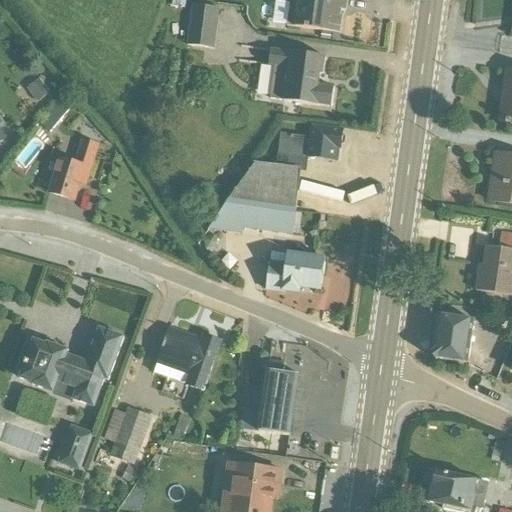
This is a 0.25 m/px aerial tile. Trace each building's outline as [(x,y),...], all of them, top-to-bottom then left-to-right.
[(286,30),(340,38),(342,21),(340,20),(341,14),(345,15),(347,0),(277,0),(277,6),(289,8),(286,30)] [(187,48),(215,51),(219,10),(191,7),(187,48)] [(325,62),(270,54),(268,70),(274,71),(270,103),(331,112),(334,93),(318,90),(320,79),(322,79),(325,62)] [(511,74),(504,73),(496,128),(511,129),(511,74)] [(39,83),(27,93),(38,106),(50,96),(39,83)] [(63,99),(40,127),(51,136),(74,108),(63,99)] [(0,148),(8,142),(0,132),(0,128),(2,126),(0,123),(0,148)] [(281,135),(278,158),(276,170),(305,173),(307,162),(334,165),(336,153),(340,153),(341,148),(344,146),(344,142),(342,139),(343,135),(311,130),(310,137),(281,135)] [(85,190),(97,148),(82,143),(74,166),(61,162),(50,197),(74,205),(79,188),(85,190)] [(511,158),(492,155),(485,207),(511,209),(511,158)] [(230,203),(295,213),(300,173),(255,167),(230,203)] [(230,203),(208,234),(242,238),(243,232),(292,237),(295,213),(230,203)] [(477,268),(474,295),(511,300),(511,236),(501,235),(498,252),(484,249),(481,269),(477,268)] [(271,256),(265,293),(283,296),(283,295),(298,297),(299,291),(320,294),(325,263),(271,256)] [(436,364),(467,367),(472,324),(437,320),(431,357),(436,364)] [(34,344),(20,382),(32,387),(31,389),(53,397),(57,387),(76,393),(72,404),(94,412),(104,384),(108,385),(123,341),(99,332),(87,366),(66,359),(68,355),(47,347),(47,348),(34,344)] [(154,376),(204,396),(220,345),(204,339),(202,345),(169,333),(154,376)] [(284,367),(269,365),(258,434),(290,440),(299,379),(283,376),(284,368),(284,367)] [(125,417),(114,413),(103,442),(114,446),(110,459),(134,469),(152,419),(128,411),(125,417)] [(93,437),(71,429),(57,467),(80,475),(93,437)] [(228,466),(220,511),(272,511),(274,502),(280,503),(283,474),(228,466)] [(432,475),(431,475),(429,476),(428,477),(427,479),(427,482),(427,484),(428,485),(429,488),(432,489),(429,506),(442,509),(441,511),(470,511),(477,511),(482,511),(488,486),(476,484),(434,475),(432,475)]
